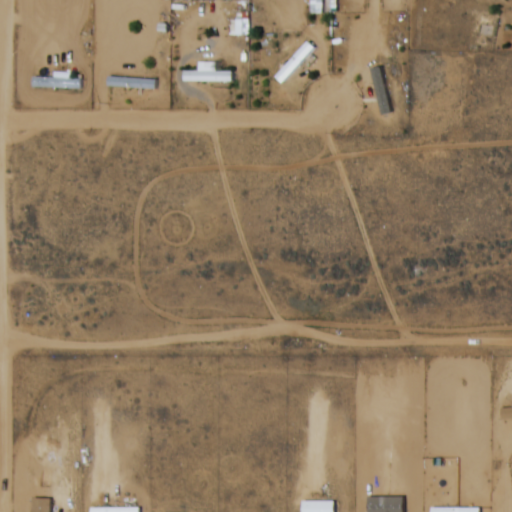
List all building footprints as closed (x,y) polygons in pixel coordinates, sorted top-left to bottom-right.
[(278,72),(286,80),(321,45),(313,36),(278,72)] [(189,66),(205,65),(205,58),(221,58),(221,67),(240,66),(240,76),(190,77),(189,66)] [(388,111),(398,108),(388,67),(377,70),(388,111)] [(115,72),(115,82),(165,86),(165,76),(115,72)] [(40,73),(39,82),(89,85),(90,76),(40,73)] [(391,115),(383,76),(376,78),(384,116),(391,115)] [(157,79),(110,78),(110,88),(157,89),(157,79)]
